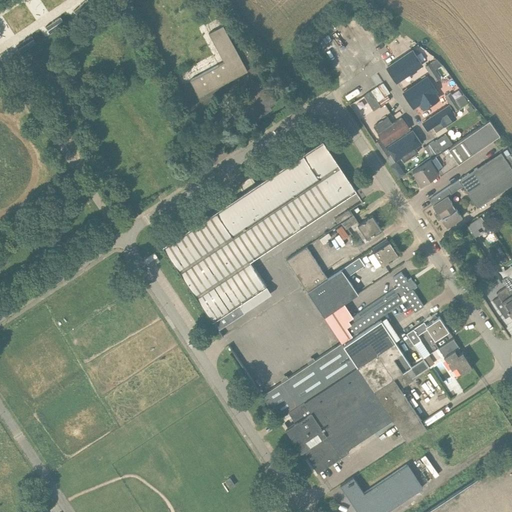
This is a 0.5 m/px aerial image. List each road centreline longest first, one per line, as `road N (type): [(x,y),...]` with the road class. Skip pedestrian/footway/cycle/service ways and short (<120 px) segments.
road 1 (residential): [(291,498),(122,236)]
road 2 (residential): [(498,352),(330,99)]
road 3 (residential): [(122,236),(330,99)]
road 4 (residential): [(0,317),(122,236)]
road 5 (residential): [(69,511),(0,406)]
